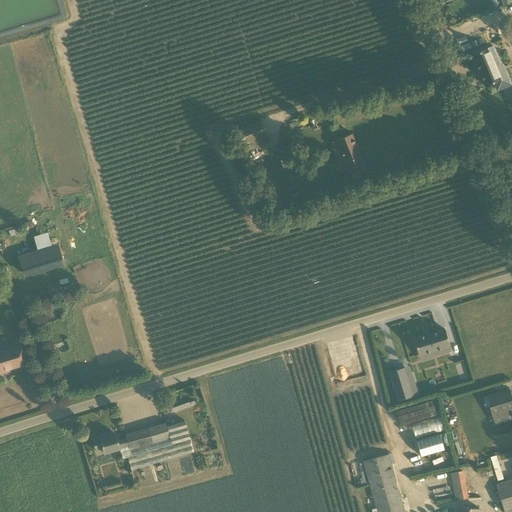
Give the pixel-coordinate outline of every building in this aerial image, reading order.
[(478,53),(473,55),(486,87),(502,81),(497,68),(501,66),(496,53),(494,47),(478,53)] [(261,121),(235,132),(241,146),(267,136),(261,121)] [(348,169),(349,170),(364,164),(352,134),(337,140),(341,152),(337,153),(344,171),(348,169)] [(65,265),(59,243),(18,255),(25,277),(65,265)] [(439,320),(408,329),(413,345),(426,341),(427,346),(445,341),(444,336),(439,320)] [(26,364),(21,346),(0,352),(0,373),(1,373),(1,371),(26,364)] [(405,367),(389,373),(398,401),(414,396),(405,367)] [(487,397),(495,424),(511,419),(511,397),(510,390),(487,397)] [(172,412),(191,405),(190,401),(171,408),(172,412)] [(407,421),(437,416),(434,401),(405,406),(407,421)] [(412,424),(416,438),(444,429),(440,415),(412,424)] [(194,452),(185,421),(167,426),(166,423),(126,434),(127,438),(118,441),(116,435),(110,437),(109,434),(93,439),(96,448),(103,446),(105,453),(120,449),(123,459),(128,457),(132,470),(194,452)] [(417,441),(421,455),(444,449),(440,434),(417,441)] [(404,511),(389,454),(363,461),(376,511),(404,511)] [(511,457),(501,461),(504,469),(511,466),(511,457)] [(500,481),(505,479),(499,459),(493,461),(500,481)] [(455,500),(469,498),(464,471),(450,474),(455,500)] [(504,511),(508,511),(511,511),(511,479),(496,485),(504,511)]
